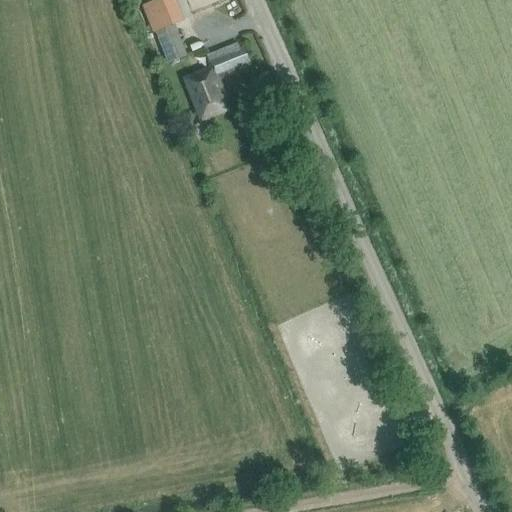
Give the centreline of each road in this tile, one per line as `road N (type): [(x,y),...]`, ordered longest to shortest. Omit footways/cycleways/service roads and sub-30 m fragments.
road 1 (unclassified): [(486,511),(255,0)]
road 2 (track): [(469,475),(266,511)]
